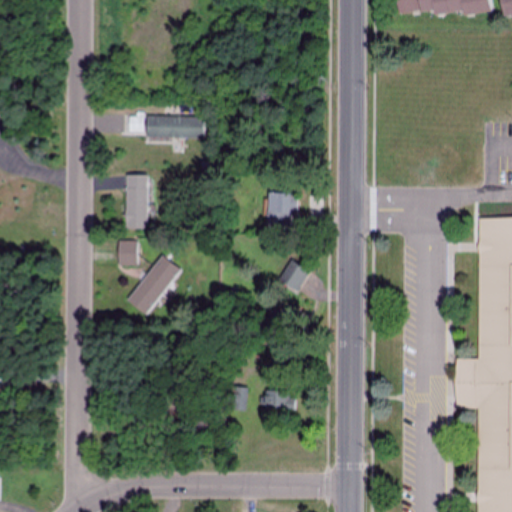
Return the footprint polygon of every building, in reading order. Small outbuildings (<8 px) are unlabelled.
[(127,136),(202,137),(203,116),(127,115),(127,136)] [(145,175),(124,175),(124,229),(145,229),(145,175)] [(294,193),(266,192),(264,229),(293,230),(294,193)] [(511,511),(511,217),(478,217),(477,359),(455,358),(455,408),(477,408),(476,511),(511,511)] [(135,241),(116,241),(116,264),(135,264),(135,241)] [(180,270),(160,255),(125,301),(145,316),(180,270)] [(297,291),(307,269),(287,260),(277,282),(297,291)] [(245,412),(246,388),(224,387),(223,411),(245,412)] [(263,412),(293,412),(293,392),(263,392),(263,412)]
